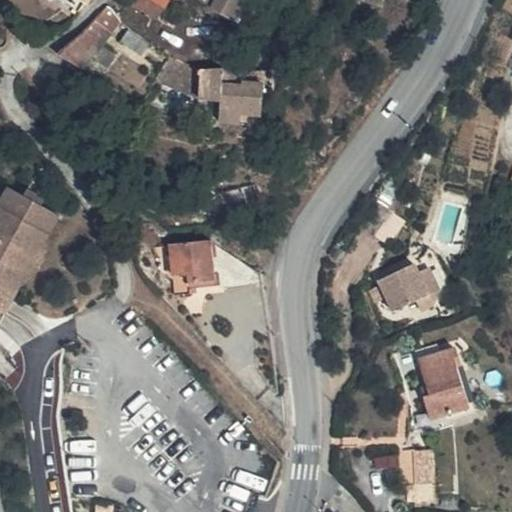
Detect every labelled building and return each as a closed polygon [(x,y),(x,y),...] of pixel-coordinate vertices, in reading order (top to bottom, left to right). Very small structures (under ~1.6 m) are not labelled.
[(53,0),(53,1),(83,19),(93,0),(53,0)] [(162,0),(139,0),(131,11),(159,30),(165,34),(179,11),(162,0)] [(238,20),(246,5),(236,0),(217,0),(214,6),(238,20)] [(150,42),(159,30),(131,11),(122,24),(150,42)] [(218,12),(208,27),(223,38),(232,21),(218,12)] [(72,83),(116,31),(106,21),(54,71),(72,83)] [(81,89),(121,41),(120,35),(116,31),(72,83),(81,89)] [(133,78),(146,63),(126,47),(114,61),(133,78)] [(198,111),(201,83),(166,79),(150,102),(198,111)] [(196,125),(219,128),(225,87),(201,83),(198,111),(196,125)] [(261,144),(273,116),(265,100),(248,90),(225,87),(219,128),(218,139),(261,144)] [(286,93),(248,90),(265,100),(273,116),(274,107),(284,108),(286,93)] [(0,206),(0,310),(9,316),(63,214),(11,185),(0,206)] [(511,186),(503,185),(499,215),(511,216),(511,186)] [(216,194),(219,211),(248,207),(247,198),(216,194)] [(232,225),(264,221),(261,205),(248,207),(219,211),(221,227),(232,225)] [(232,225),(234,237),(245,238),(267,231),(266,230),(264,221),(232,225)] [(426,260),(415,264),(428,296),(438,291),(426,260)] [(194,302),(216,301),(216,269),(198,263),(175,262),(176,292),(193,292),(194,302)] [(394,309),(428,296),(415,264),(381,278),(394,309)] [(421,410),(412,414),(420,434),(456,422),(442,382),(451,380),(443,359),(407,372),(415,395),(421,410)] [(465,419),(451,380),(442,382),(456,422),(465,419)] [(410,407),(412,414),(421,410),(415,395),(407,399),(410,407)] [(400,457),(400,492),(419,492),(419,473),(435,472),(435,454),(400,457)]
